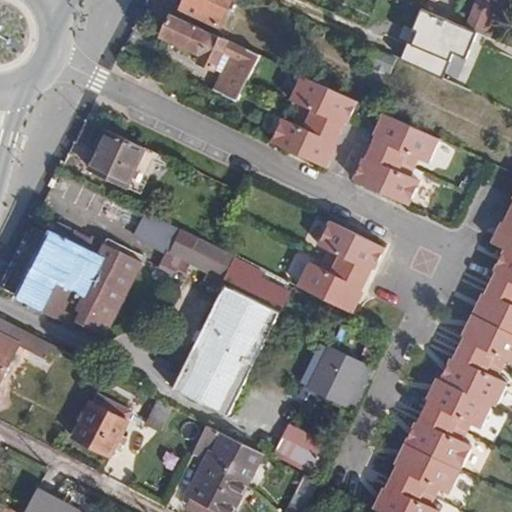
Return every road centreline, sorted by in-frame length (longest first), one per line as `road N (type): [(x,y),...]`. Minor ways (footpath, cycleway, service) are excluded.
road 1 (residential): [(353,453),(452,251),(50,57)]
road 2 (residential): [(155,511),(0,430)]
